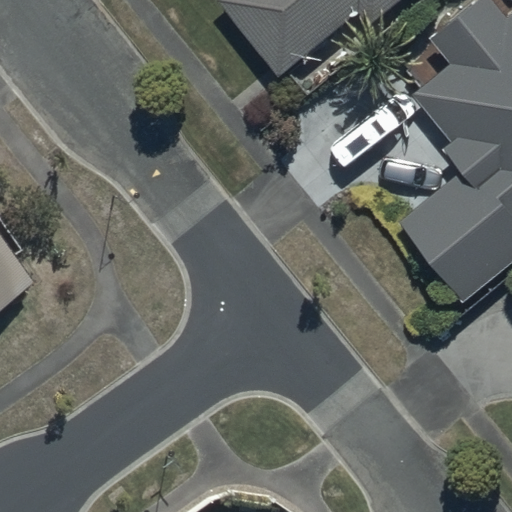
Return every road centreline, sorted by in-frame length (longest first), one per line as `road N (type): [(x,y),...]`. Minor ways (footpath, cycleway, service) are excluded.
road 1 (residential): [(272,317),(18,0)]
road 2 (residential): [(272,317),(0,510)]
road 3 (residential): [(431,511),(272,317)]
